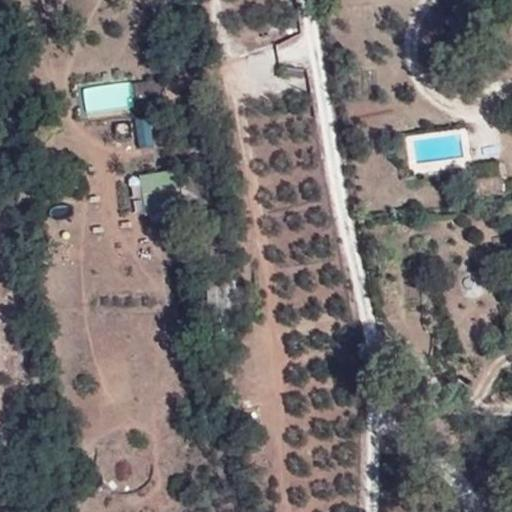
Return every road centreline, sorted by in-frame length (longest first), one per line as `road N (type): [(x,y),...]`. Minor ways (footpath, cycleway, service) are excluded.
road 1 (track): [(305,0),(376,342),(372,511)]
road 2 (track): [(428,0),(411,51),(429,94),(472,121),(490,145)]
road 3 (track): [(374,409),(450,471),(472,511)]
road 4 (track): [(374,400),(511,406)]
